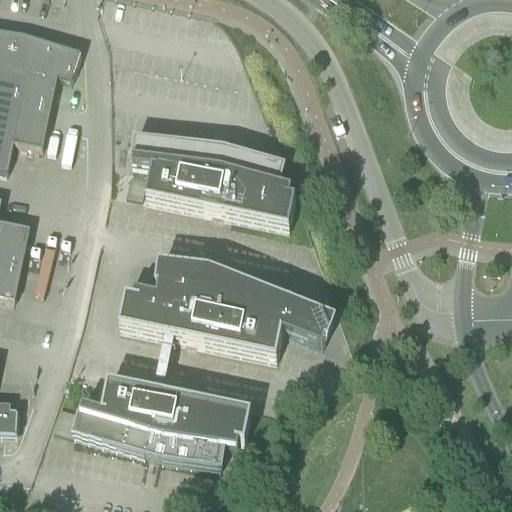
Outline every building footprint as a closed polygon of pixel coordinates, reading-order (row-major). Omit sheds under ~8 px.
[(0,179),(5,180),(6,180),(12,152),(42,158),(43,152),(56,87),(70,92),(72,85),(73,84),(71,83),(78,64),(22,45),(0,41),(0,179)] [(222,160),(135,149),(133,169),(131,169),(130,178),(150,180),(144,209),(288,239),(294,208),(288,207),(290,199),(275,196),(281,175),(280,175),(222,160)] [(0,305),(12,308),(24,253),(27,239),(6,234),(6,233),(0,231),(0,211),(0,210),(0,209),(0,305)] [(208,282),(161,275),(158,296),(157,295),(155,306),(133,301),(131,308),(124,307),(118,337),(275,370),(281,342),(321,357),(324,349),(323,348),(331,329),(330,329),(208,282)] [(80,425),(74,445),(158,469),(218,478),(221,478),(224,459),(236,460),(238,452),(243,453),(244,450),(250,423),(106,393),(100,421),(81,416),(78,424),(80,425)] [(0,442),(14,443),(15,422),(9,422),(10,414),(0,413),(0,442)]
